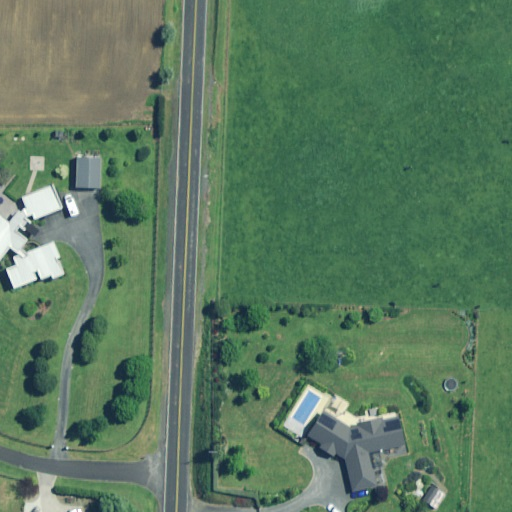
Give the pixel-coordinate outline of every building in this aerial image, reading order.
[(101,189),(101,159),(76,158),(76,189),(101,189)] [(61,209),(52,186),(23,198),(32,221),(61,209)] [(0,240),(0,231),(7,222),(0,217),(0,257),(8,248),(0,240)] [(64,275),(53,244),(13,258),(16,266),(6,270),(13,289),(50,275),(52,279),(64,275)] [(348,427),(321,412),(306,437),(321,446),(319,449),(332,457),(340,455),(344,461),(351,492),(376,487),(369,454),(402,447),(396,417),(348,427)] [(443,495),(431,487),(422,501),(434,509),(443,495)]
